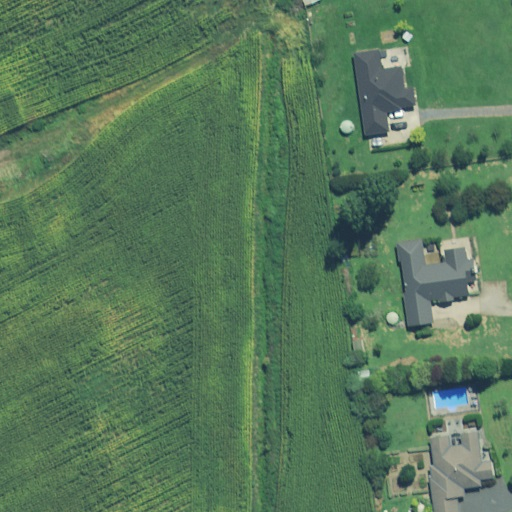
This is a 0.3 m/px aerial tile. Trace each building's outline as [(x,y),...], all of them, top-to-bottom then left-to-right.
[(386,70),(383,50),(359,53),(369,136),(394,133),(392,118),(416,115),(415,102),(420,102),(418,88),(410,89),(407,67),(386,70)] [(81,134),(72,146),(83,154),(92,142),(81,134)] [(430,265),(427,241),(402,243),(404,262),(406,262),(412,326),(438,324),(436,302),(459,300),(459,297),(475,296),(473,276),(481,275),(480,260),(471,260),(470,248),(449,250),(450,263),(430,265)] [(375,382),(373,370),(362,372),(363,383),(375,382)] [(463,511),(462,498),(470,497),(469,488),(486,487),(485,480),(499,479),(497,461),(487,462),(484,432),(464,434),(466,446),(454,447),(453,436),(435,438),(438,465),(433,466),(438,511),(463,511)]
